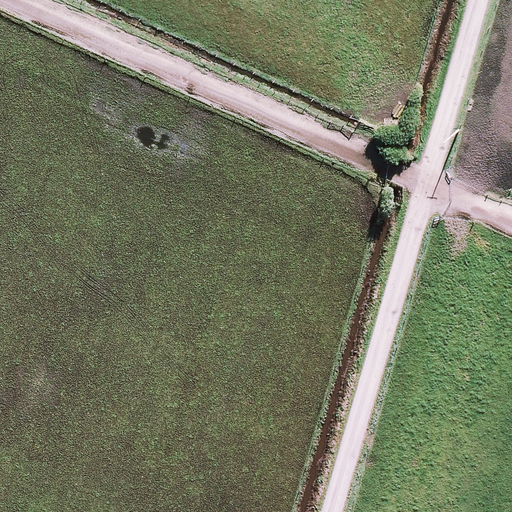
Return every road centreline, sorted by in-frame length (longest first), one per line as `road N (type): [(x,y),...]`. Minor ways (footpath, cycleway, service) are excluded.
road 1 (track): [(22,0),(511,223)]
road 2 (track): [(482,0),(335,511)]
